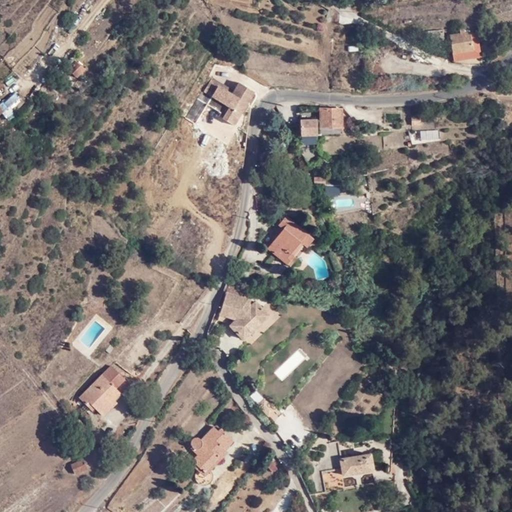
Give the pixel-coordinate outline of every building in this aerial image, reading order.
[(470,50),(471,55),(479,54),(476,32),(465,32),(463,27),(459,29),(460,32),(449,35),(451,53),(470,50)] [(443,41),(442,29),(417,32),(417,43),(443,41)] [(471,57),(471,55),(470,50),(451,53),(453,61),(471,57)] [(85,68),(76,59),(67,68),(72,72),(77,76),(85,68)] [(0,103),(23,84),(19,78),(13,71),(0,82),(0,103)] [(252,91),(237,82),(233,90),(231,94),(216,85),(218,81),(211,77),(203,92),(227,106),(220,118),(233,125),(252,91)] [(233,90),(218,81),(216,85),(231,94),(233,90)] [(342,109),(319,108),(320,127),(342,127),(342,109)] [(411,124),(420,124),(420,116),(411,117),(411,124)] [(300,136),(316,135),(316,119),(300,120),(300,136)] [(334,179),(334,175),(313,175),(313,184),(329,184),(329,179),(334,179)] [(290,266),(312,238),(286,216),(279,225),(283,229),(267,248),(290,266)] [(244,278),(252,265),(240,259),(234,271),(244,278)] [(229,283),(226,292),(219,314),(218,319),(230,322),(229,326),(243,339),(267,314),(253,301),(248,305),(250,300),(242,297),(245,287),(229,283)] [(254,293),(261,296),(262,290),(255,287),(254,293)] [(401,345),(407,341),(404,336),(398,340),(401,345)] [(131,383),(112,365),(82,397),(94,409),(97,406),(104,413),(117,399),(116,397),(131,383)] [(261,408),(267,401),(262,397),(255,406),(257,408),(258,406),(261,408)] [(209,470),(212,467),(210,464),(218,456),(216,454),(224,447),(232,438),(220,427),(218,430),(213,426),(200,439),(198,437),(193,437),(191,441),(192,446),(198,452),(191,459),(199,468),(195,473),(195,477),(198,482),(202,484),(207,483),(210,480),(212,476),(210,472),(209,470)] [(210,464),(212,467),(228,451),(224,447),(216,454),(218,456),(210,464)] [(371,468),(368,452),(339,457),(338,448),(328,449),(328,454),(315,457),(317,466),(305,468),(309,491),(323,489),(320,470),(341,467),(342,471),(338,471),(339,474),(371,468)] [(76,473),(89,467),(85,457),(73,462),(76,473)]
